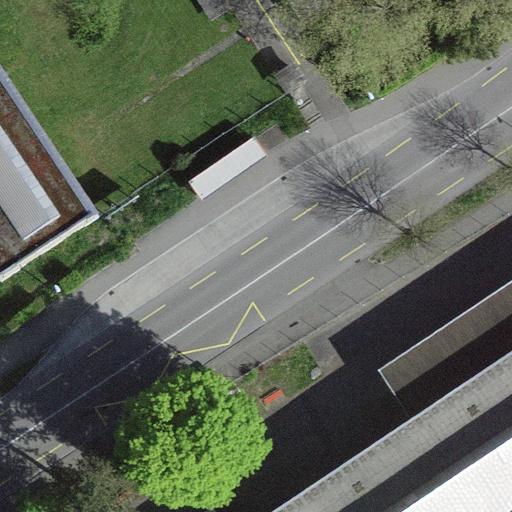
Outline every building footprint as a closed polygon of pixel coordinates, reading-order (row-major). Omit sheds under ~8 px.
[(323,0),(329,9),(342,0),(323,0)] [(0,282),(95,220),(0,75),(0,282)] [(251,142),(185,187),(194,202),(263,157),(251,142)] [(511,511),(511,358),(279,511),(511,511)] [(187,428),(235,397),(223,378),(174,408),(187,428)]
